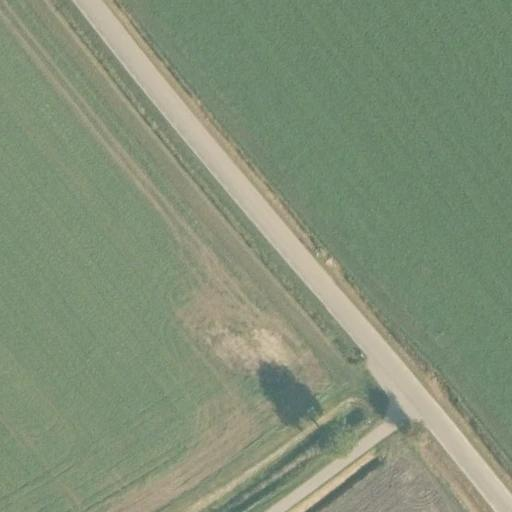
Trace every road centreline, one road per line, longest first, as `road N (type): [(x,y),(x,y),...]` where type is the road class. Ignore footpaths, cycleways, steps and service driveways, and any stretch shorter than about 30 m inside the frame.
road 1 (tertiary): [(422,404),(86,0)]
road 2 (unclassified): [(271,511),(422,404)]
road 3 (tertiary): [(510,511),(422,404)]
